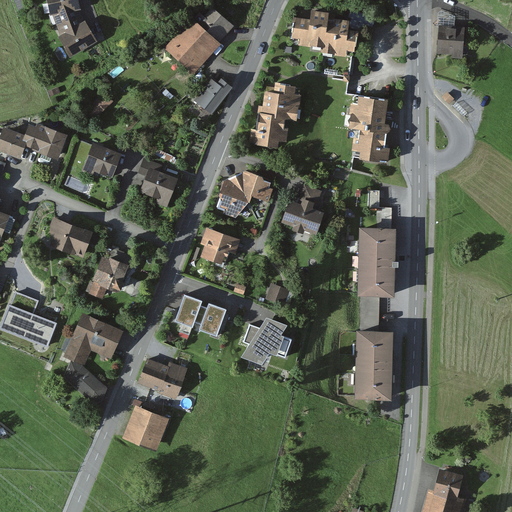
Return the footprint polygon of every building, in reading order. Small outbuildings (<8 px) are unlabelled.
[(80,3),(50,15),(70,63),(100,50),(80,3)] [(438,13),(437,27),(438,27),(438,26),(455,27),(455,16),(441,11),(438,13)] [(292,40),(326,44),(325,51),(354,55),(358,26),(329,22),(330,18),(296,13),(292,40)] [(203,29),(220,46),(234,32),(218,14),(203,29)] [(167,56),(192,81),(224,50),(220,46),(203,29),(199,25),(167,56)] [(438,27),(437,54),(452,54),(452,58),(463,59),(465,27),(455,27),(438,26),(438,27)] [(199,103),(211,114),(231,91),(219,80),(199,103)] [(266,86),(262,116),(254,114),(249,141),(286,147),(290,120),(298,121),(303,92),(266,86)] [(454,99),(447,92),(442,97),(449,105),(454,99)] [(88,108),(98,119),(116,105),(106,93),(88,108)] [(386,124),(390,102),(354,97),(349,124),(359,126),(354,156),(388,161),(390,148),(388,148),(386,148),(388,134),(392,129),(390,124),(386,124)] [(42,161),(60,167),(68,143),(31,129),(25,145),(24,149),(44,156),(42,161)] [(1,136),(0,139),(0,156),(18,163),(24,149),(25,145),(1,136)] [(94,152),(84,175),(112,187),(121,163),(94,152)] [(267,207),(276,182),(246,171),(225,179),(218,198),(249,209),(251,202),(267,207)] [(152,178),(142,201),(170,213),(180,190),(152,178)] [(279,227),(318,240),(325,220),(314,216),(323,190),(304,184),(295,210),(286,207),(279,227)] [(0,249),(12,220),(0,215),(0,249)] [(360,227),(358,295),(396,296),(396,266),(399,266),(399,261),(397,261),(397,228),(360,227)] [(232,256),(238,239),(209,228),(198,257),(221,265),(226,254),(232,256)] [(55,254),(86,266),(95,241),(63,230),(55,254)] [(114,269),(110,278),(102,274),(94,290),(121,303),(133,278),(114,269)] [(274,277),(268,291),(286,298),(291,283),(274,277)] [(177,333),(194,341),(204,316),(187,309),(177,333)] [(126,337),(85,318),(65,363),(86,372),(93,356),(114,365),(126,337)] [(200,345),(219,351),(228,326),(210,319),(200,345)] [(245,367),(264,379),(289,342),(270,330),(245,367)] [(357,330),(356,398),(393,399),(395,331),(357,330)] [(138,389),(178,408),(189,386),(148,367),(138,389)] [(101,408),(109,392),(74,374),(66,390),(101,408)] [(159,458),(171,431),(136,414),(123,442),(159,458)] [(439,480),(436,492),(461,498),(464,486),(439,480)] [(427,511),(462,511),(466,499),(461,498),(436,492),(433,491),(427,511)]
